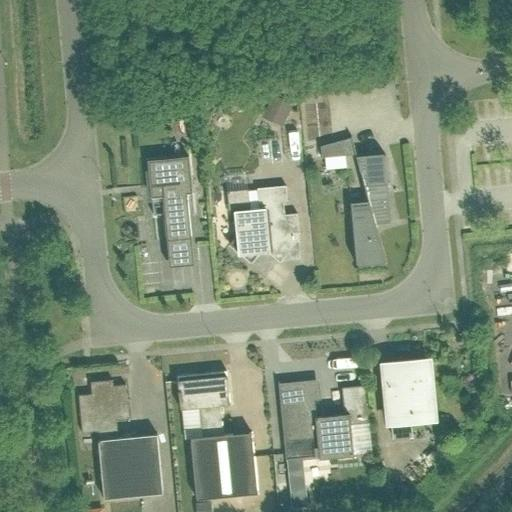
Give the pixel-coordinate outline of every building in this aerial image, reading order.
[(272,99),(263,116),(279,124),(288,107),(272,99)] [(384,156),(358,159),(352,137),(350,137),(351,138),(320,146),(321,158),(355,154),(369,203),(352,205),(352,202),(350,203),(356,266),(358,266),(357,263),(384,260),(386,264),(387,264),(378,233),(375,223),(390,221),(390,223),(392,223),(385,154),(384,154),(384,156)] [(191,236),(189,212),(194,211),(192,187),(189,156),(148,160),(150,185),(150,186),(153,207),(163,206),(166,238),(169,267),(194,264),(191,236)] [(218,234),(229,244),(251,263),(261,251),(268,250),(269,253),(280,262),(300,238),(297,214),(285,215),(283,201),(287,201),(286,186),(257,188),(259,209),(250,210),(248,189),(228,191),(229,204),(215,205),(218,234)] [(426,359),(385,363),(391,424),(432,421),(426,359)] [(158,393),(157,370),(148,371),(149,393),(158,393)] [(252,432),(223,435),(220,406),(230,405),(227,371),(177,376),(180,409),(200,408),(203,437),(190,438),(196,500),(258,494),(252,432)] [(94,393),(81,395),(85,432),(97,431),(103,499),(163,493),(157,433),(122,437),(120,419),(133,418),(129,384),(116,385),(116,379),(93,381),(94,393)] [(369,423),(365,385),(342,388),(344,414),(316,417),(314,395),(317,395),(316,384),(302,386),(280,388),(279,382),(278,382),(286,459),(319,456),(319,459),(353,456),(353,459),(354,459),(351,425),(369,423)] [(205,511),(205,502),(193,503),(193,511),(205,511)]
